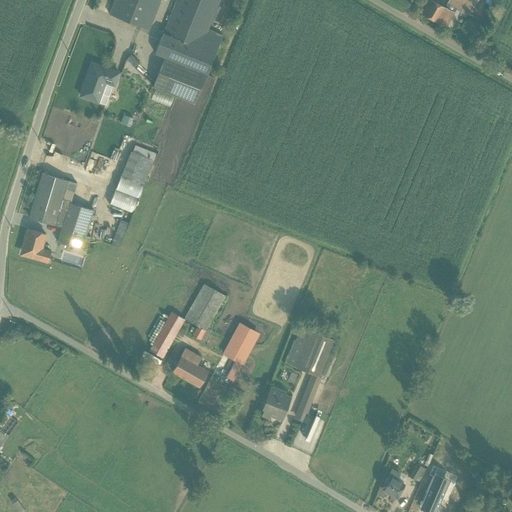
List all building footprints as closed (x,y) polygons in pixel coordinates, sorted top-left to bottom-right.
[(196,106),(223,38),(208,32),(220,0),(115,0),(109,16),(149,31),(161,0),(176,0),(155,57),(164,60),(153,90),(196,106)] [(454,28),(462,13),(439,0),(430,16),(454,28)] [(448,0),(447,2),(469,14),(476,0),(448,0)] [(118,86),(123,71),(91,60),(78,97),(98,104),(106,82),(118,86)] [(127,123),(138,128),(142,119),(131,114),(127,123)] [(146,165),(151,152),(136,146),(131,158),(146,165)] [(80,255),(90,217),(69,211),(77,183),(43,174),(31,219),(61,227),(55,249),(80,255)] [(119,243),(127,246),(135,221),(126,218),(119,243)] [(17,255),(46,264),(50,251),(42,249),(46,235),(25,229),(17,255)] [(191,332),(202,337),(227,292),(205,280),(188,311),(199,317),(191,332)] [(150,346),(164,354),(186,316),(172,308),(150,346)] [(287,355),(319,370),(336,333),(303,319),(287,355)] [(229,356),(251,366),(267,333),(245,322),(229,356)] [(169,370),(198,386),(211,361),(181,346),(169,370)] [(209,378),(228,388),(241,364),(223,354),(209,378)] [(260,412),(281,419),(291,390),(270,383),(260,412)] [(325,448),(335,421),(323,416),(322,419),(314,417),(305,443),(311,445),(314,436),(321,439),(319,446),(325,448)] [(36,465),(40,459),(31,452),(27,458),(36,465)] [(418,460),(411,472),(417,475),(424,463),(418,460)] [(378,486),(395,497),(406,480),(389,470),(378,486)] [(450,491),(437,483),(419,510),(421,511),(430,511),(434,507),(442,511),(449,511),(464,490),(455,484),(450,491)]
